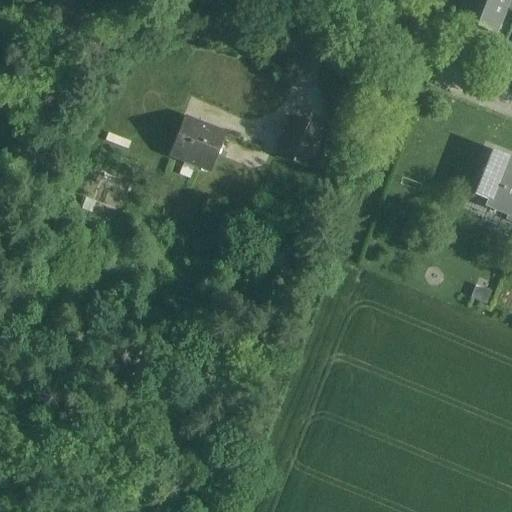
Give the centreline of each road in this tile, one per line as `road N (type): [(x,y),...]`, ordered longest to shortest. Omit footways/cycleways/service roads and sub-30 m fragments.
road 1 (track): [(231,511),(415,63)]
road 2 (track): [(244,0),(415,63)]
